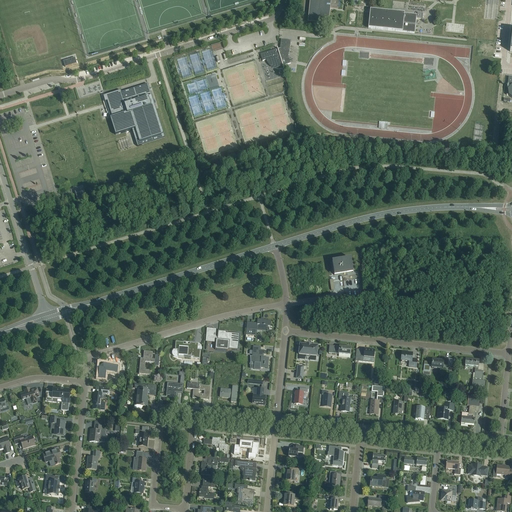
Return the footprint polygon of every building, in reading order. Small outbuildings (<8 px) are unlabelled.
[(309,0),(307,21),(328,23),(330,6),(338,7),(339,0),(309,0)] [(370,8),(368,28),(415,32),(416,25),(416,13),(404,12),(404,11),(370,8)] [(475,21),(475,12),(463,12),(462,20),(475,21)] [(431,26),(431,35),(472,36),(472,27),(462,27),(462,25),(455,25),(455,27),(431,26)] [(290,64),(288,56),(287,53),(289,53),(291,41),(281,40),(280,48),(278,49),(283,66),(290,64)] [(504,53),(505,46),(485,43),(484,46),(480,45),(481,43),(476,43),(476,49),(490,51),(504,53)] [(278,69),(283,69),(284,71),(283,66),(278,49),(277,48),(277,49),(260,54),(262,61),(266,60),(269,64),(273,68),(278,69)] [(431,65),(432,59),(423,57),(422,64),(431,65)] [(72,58),(61,61),(63,67),(73,64),(72,58)] [(121,90),(105,95),(112,117),(110,118),(115,135),(132,130),(137,147),(165,138),(148,84),(121,93),(121,90)] [(83,123),(90,122),(89,113),(82,114),(83,123)] [(74,192),(75,194),(77,200),(86,198),(83,189),(74,192)] [(334,275),(352,272),(353,272),(351,259),(350,259),(332,262),(334,275),(335,275),(334,275)] [(247,323),(246,332),(247,333),(247,335),(256,336),(256,331),(257,329),(267,330),(268,326),(270,326),(271,321),(262,320),(263,319),(261,318),(261,320),(257,320),(257,324),(247,323)] [(223,333),(224,332),(218,331),(217,336),(215,336),(207,335),(207,340),(215,340),(216,341),(215,350),(229,351),(229,350),(238,350),(240,334),(226,333),(223,333)] [(184,356),(193,357),(193,358),(199,359),(200,350),(197,350),(198,344),(190,343),(189,345),(183,344),(183,342),(176,342),(175,350),(178,350),(178,357),(184,358),(184,356)] [(317,357),(318,347),(311,346),(306,345),(300,345),(299,348),(298,348),(297,351),(298,352),(299,352),(299,355),(306,356),(306,357),(309,358),(310,357),(310,356),(317,357)] [(261,368),(268,368),(269,358),(263,358),(264,354),(266,355),(266,350),(260,350),(260,347),(253,346),(252,356),(250,356),(251,363),(254,363),(254,369),(261,370),(261,368)] [(351,348),(329,346),(328,353),(336,354),(336,352),(339,352),(338,354),(350,355),(351,348)] [(366,349),(361,349),(360,356),(358,356),(358,361),(361,361),(362,358),(363,358),(363,357),(373,358),(374,351),(366,350),(366,349)] [(143,359),(140,359),(139,374),(150,375),(150,371),(144,370),(145,362),(154,363),(154,366),(158,367),(159,356),(155,356),(155,360),(152,360),(152,352),(144,352),(143,359)] [(409,367),(416,368),(417,360),(412,359),(412,354),(402,353),(401,361),(409,362),(409,367)] [(444,365),(448,366),(449,358),(440,357),(440,361),(432,360),(432,364),(430,364),(431,362),(424,361),(423,370),(428,370),(428,368),(429,366),(432,366),(432,368),(442,369),(443,364),(444,364),(444,365)] [(485,381),(485,380),(485,381),(482,381),(483,371),(478,370),(479,361),(465,360),(465,365),(475,367),(473,380),(472,380),(471,389),(484,390),(485,381)] [(99,364),(98,378),(105,379),(106,372),(117,373),(118,366),(99,364)] [(183,392),(184,385),(167,383),(166,396),(177,397),(178,392),(183,392)] [(193,390),(192,399),(209,400),(210,387),(199,386),(199,384),(187,383),(186,389),(193,390)] [(148,400),(147,400),(147,395),(149,396),(149,393),(155,394),(156,386),(135,384),(134,386),(138,386),(136,405),(134,405),(134,407),(135,409),(140,409),(141,409),(142,408),(142,407),(142,406),(147,406),(148,400)] [(99,387),(98,393),(95,393),(94,404),(93,404),(93,410),(105,411),(105,403),(101,403),(102,394),(109,394),(109,388),(99,387)] [(230,402),(236,403),(237,387),(232,387),(232,390),(221,389),(220,398),(231,399),(230,402)] [(370,401),(369,415),(378,416),(379,403),(383,403),(383,397),(384,388),(378,387),(377,401),(376,401),(370,401)] [(295,392),(294,404),(302,405),(303,393),(307,393),(308,389),(300,388),(299,392),(295,392)] [(25,393),(20,394),(22,400),(29,398),(31,404),(37,403),(36,398),(39,397),(37,389),(30,391),(30,389),(24,390),(25,393)] [(62,400),(61,410),(68,411),(69,398),(68,398),(68,395),(69,395),(70,390),(63,389),(63,391),(61,390),(53,389),(53,390),(46,390),(45,401),(52,402),(52,399),(62,400)] [(252,404),(258,404),(258,405),(264,406),(265,396),(263,396),(264,390),(257,389),(256,395),(253,395),(252,404)] [(324,395),(322,407),(330,408),(332,396),(328,395),(328,391),(322,391),(322,395),(324,395)] [(338,400),(342,400),(340,412),(349,412),(350,399),(348,399),(348,393),(339,392),(338,400)] [(468,413),(462,413),(460,424),(474,425),(474,419),(475,412),(478,412),(480,398),(467,397),(466,406),(469,406),(468,413)] [(393,414),(401,415),(402,402),(394,402),(393,414)] [(437,418),(447,419),(447,410),(454,411),(454,405),(443,403),(443,409),(438,408),(437,418)] [(424,414),(429,415),(429,408),(416,407),(415,419),(424,420),(424,414)] [(50,424),(55,425),(54,435),(65,436),(66,422),(59,421),(59,417),(51,416),(50,424)] [(102,427),(95,426),(94,430),(90,430),(89,442),(99,443),(104,443),(105,431),(101,431),(102,427)] [(139,434),(138,445),(147,446),(149,435),(147,435),(147,428),(142,427),(142,431),(136,430),(135,434),(139,434)] [(21,443),(23,450),(35,446),(32,436),(23,439),(22,436),(13,439),(15,445),(21,443)] [(3,440),(0,440),(0,449),(3,449),(5,454),(10,453),(7,445),(9,445),(7,437),(3,439),(3,440)] [(219,448),(219,449),(220,449),(219,454),(224,454),(224,453),(227,453),(228,446),(224,446),(225,442),(219,441),(220,439),(212,438),(212,440),(203,440),(203,445),(214,446),(214,447),(219,448)] [(234,455),(239,455),(240,448),(252,449),(251,454),(249,454),(248,459),(256,460),(256,455),(258,456),(259,444),(253,443),(253,442),(240,441),(239,446),(235,446),(234,455)] [(289,449),(288,457),(297,458),(297,453),(303,453),(303,447),(294,446),(293,449),(289,449)] [(334,456),(333,462),(337,462),(336,466),(342,467),(343,452),(339,451),(339,448),(336,448),(329,447),(328,455),(334,456)] [(58,450),(43,455),(45,463),(54,460),(55,465),(61,463),(59,458),(61,458),(58,450)] [(88,457),(87,469),(96,470),(97,458),(99,458),(99,452),(94,452),(93,458),(88,457)] [(142,456),(136,455),(135,470),(145,471),(146,459),(142,459),(142,456)] [(371,468),(377,469),(378,462),(385,463),(385,457),(377,456),(377,455),(373,455),(371,468)] [(212,476),(213,472),(215,472),(215,467),(217,467),(217,461),(219,462),(219,463),(227,463),(228,459),(205,457),(205,463),(202,462),(201,475),(212,476)] [(422,466),(421,471),(426,471),(427,460),(404,458),(404,464),(416,465),(416,466),(422,466)] [(244,477),(243,480),(249,481),(251,482),(251,481),(255,482),(257,468),(256,468),(257,463),(236,461),(235,467),(245,468),(244,472),(242,473),(242,476),(244,477)] [(460,475),(461,469),(458,469),(458,462),(453,461),(453,462),(446,461),(446,463),(446,464),(446,469),(454,470),(454,475),(460,475)] [(481,476),(487,476),(488,468),(481,467),(482,466),(472,465),(472,466),(469,466),(468,474),(471,475),(471,476),(480,477),(481,476)] [(494,467),(493,478),(496,479),(497,475),(505,476),(508,476),(508,477),(511,477),(511,469),(509,470),(509,467),(505,467),(502,466),(497,466),(497,468),(494,467)] [(287,471),(286,481),(294,481),(295,475),(298,475),(299,469),(293,468),(292,472),(287,471)] [(341,473),(330,472),(329,484),(332,485),(332,486),(338,487),(339,479),(341,479),(341,473)] [(370,486),(385,488),(386,476),(377,475),(376,478),(371,478),(370,486)] [(18,480),(15,481),(17,488),(21,486),(22,490),(29,488),(30,493),(36,491),(32,479),(28,481),(27,476),(18,479),(18,480)] [(58,496),(59,491),(60,491),(59,491),(59,488),(60,488),(60,487),(59,487),(60,483),(55,482),(55,477),(46,476),(46,482),(49,482),(48,495),(58,496)] [(0,485),(7,486),(8,479),(4,479),(4,478),(0,477),(0,485)] [(141,496),(142,494),(143,494),(144,483),(139,482),(140,479),(132,478),(132,483),(135,484),(134,493),(135,493),(134,495),(141,496)] [(86,487),(85,493),(93,494),(94,483),(96,483),(96,480),(89,479),(89,482),(85,482),(85,487),(86,487)] [(203,480),(203,483),(202,483),(202,489),(199,489),(198,497),(204,498),(203,499),(213,500),(214,494),(207,493),(208,487),(210,488),(215,488),(215,484),(212,483),(212,481),(203,480)] [(238,493),(237,501),(252,503),(253,495),(248,495),(248,490),(246,490),(247,486),(236,485),(235,489),(237,489),(237,493),(238,493)] [(413,492),(412,496),(406,497),(407,503),(419,502),(418,501),(423,501),(423,493),(415,492),(416,487),(407,487),(407,492),(413,492)] [(456,497),(457,488),(448,487),(448,491),(442,491),(441,501),(451,502),(451,496),(456,497)] [(291,492),(290,496),(285,495),(283,506),(293,507),(294,499),(298,499),(298,493),(291,492)] [(330,510),(337,511),(338,500),(334,500),(334,497),(327,496),(327,500),(331,500),(330,510)] [(389,502),(390,497),(378,496),(378,499),(368,498),(367,506),(380,507),(381,501),(389,502)] [(498,499),(496,511),(498,511),(505,511),(506,504),(510,504),(511,497),(505,497),(505,500),(498,499)] [(477,501),(469,500),(468,509),(476,510),(477,509),(479,509),(479,510),(484,510),(485,504),(482,503),(483,499),(477,498),(477,501)] [(126,507),(134,507),(133,510),(126,509),(125,511),(140,511),(142,504),(134,504),(134,503),(132,503),(127,503),(126,507)]
